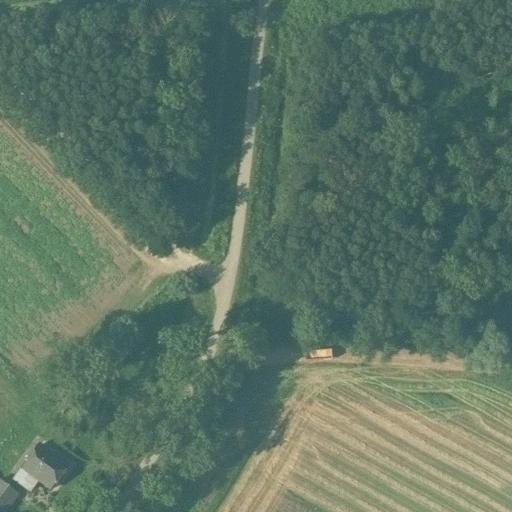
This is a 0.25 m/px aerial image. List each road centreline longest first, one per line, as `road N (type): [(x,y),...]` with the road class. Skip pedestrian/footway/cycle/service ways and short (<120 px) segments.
road 1 (unclassified): [(123,511),(191,401),(230,269),(265,0)]
road 2 (track): [(57,422),(79,414),(198,262)]
